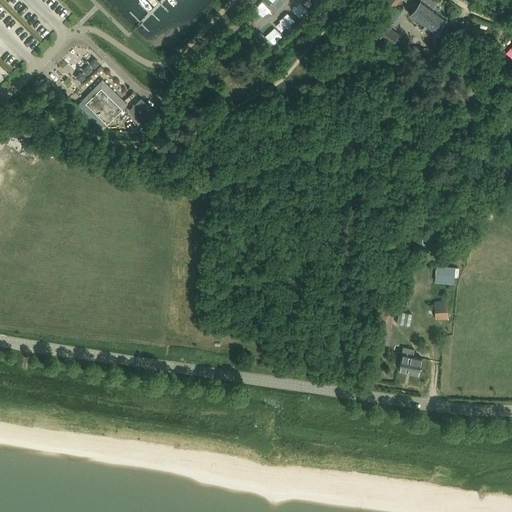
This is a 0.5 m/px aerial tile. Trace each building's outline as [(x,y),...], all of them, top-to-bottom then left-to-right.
[(261,0),(254,7),(262,16),(270,9),(262,0),(261,0)] [(419,0),(410,12),(435,32),(446,17),(433,7),(438,1),(435,0),(419,0)] [(289,12),(295,19),(307,9),(300,2),(289,12)] [(287,11),(279,19),(288,27),(295,19),(287,11)] [(392,44),(399,35),(390,29),(395,23),(386,17),(375,32),(392,44)] [(274,43),(282,35),(274,27),(266,35),(274,43)] [(102,79),(82,99),(107,124),(127,104),(102,79)] [(129,109),(144,123),(156,111),(141,97),(129,109)] [(455,267),(436,265),(435,281),(454,282),(454,276),(458,276),(459,268),(455,267)] [(410,296),(405,295),(396,294),(395,300),(379,297),(376,316),(380,317),(377,329),(379,330),(377,341),(388,344),(396,300),(409,303),(410,296)] [(447,300),(434,300),(435,319),(448,318),(447,300)] [(410,324),(412,312),(398,309),(396,322),(410,324)] [(419,372),(420,367),(422,357),(413,355),(415,349),(403,346),(398,368),(419,372)]
